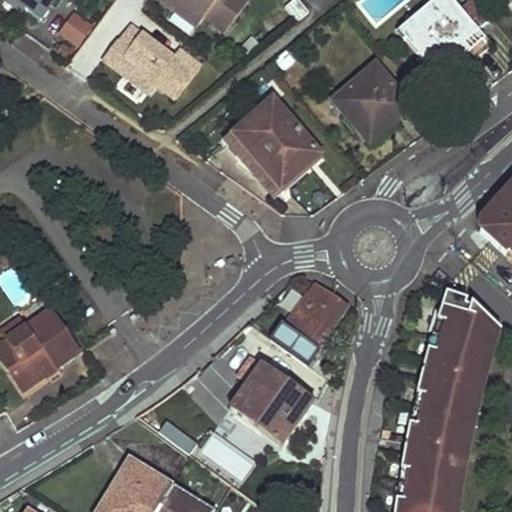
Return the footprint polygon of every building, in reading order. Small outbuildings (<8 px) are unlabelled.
[(14,0),(27,9),(31,4),(43,1),(49,5),(52,0),(14,0)] [(166,0),(164,3),(197,28),(204,18),(225,34),(249,2),(246,0),(166,0)] [(375,28),(406,0),(358,0),(354,4),(375,28)] [(416,33),(403,44),(429,76),(460,50),(472,64),(487,52),(443,0),(439,0),(410,24),(416,33)] [(511,0),(503,0),(511,10),(511,0)] [(27,9),(39,18),(49,5),(43,1),(31,4),(27,9)] [(304,14),(294,2),(281,12),(291,24),(304,14)] [(76,15),(62,35),(77,46),(91,27),(76,15)] [(129,28),(117,43),(128,51),(114,70),(147,94),(155,84),(176,101),(200,68),(178,52),(172,60),(129,28)] [(117,43),(103,62),(114,70),(128,51),(117,43)] [(407,112),(372,70),(329,105),(345,125),(342,128),(357,147),(361,144),(365,148),(407,112)] [(269,103),(218,144),(231,162),(275,190),(314,158),(269,103)] [(511,221),(511,185),(480,220),(476,231),(481,236),(501,214),(511,223),(511,221)] [(158,217),(179,219),(181,192),(160,190),(158,217)] [(501,214),(481,236),(504,256),(507,253),(511,257),(511,221),(511,223),(501,214)] [(511,257),(507,253),(504,256),(503,258),(511,267),(511,257)] [(16,266),(0,273),(0,281),(12,307),(30,298),(16,266)] [(350,309),(319,288),(292,322),(287,319),(269,343),(309,369),(350,309)] [(460,511),(467,468),(463,467),(465,454),(469,455),(483,397),(479,396),(482,383),(486,384),(499,340),(494,339),(497,330),(483,316),(471,306),(470,309),(465,307),(465,304),(462,300),(446,295),(435,332),(423,370),(428,371),(426,380),(421,379),(413,412),(406,444),(411,445),(409,455),(404,454),(398,487),(394,511),(460,511)] [(471,306),(472,304),(462,300),(465,304),(465,307),(470,309),(471,306)] [(83,357),(54,314),(27,333),(10,345),(0,352),(0,362),(23,396),(46,381),(42,374),(53,367),(58,373),(83,357)] [(20,323),(3,335),(10,345),(27,333),(20,323)] [(316,406),(241,351),(228,370),(238,378),(220,405),(283,451),(316,406)] [(42,374),(46,381),(58,373),(53,367),(42,374)] [(166,423),(159,434),(188,454),(196,443),(166,423)] [(129,462),(98,511),(157,511),(173,488),(129,462)] [(211,511),(173,488),(157,511),(211,511)]
